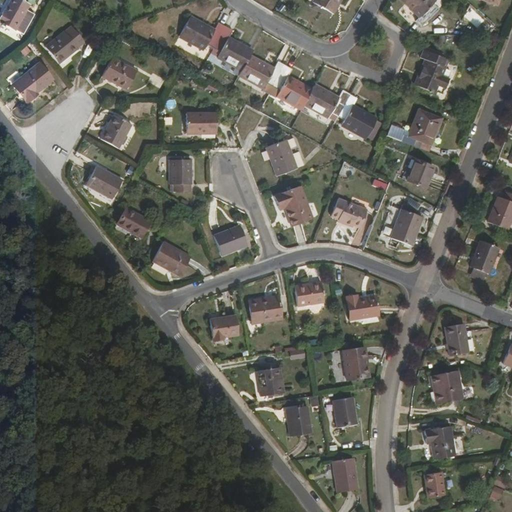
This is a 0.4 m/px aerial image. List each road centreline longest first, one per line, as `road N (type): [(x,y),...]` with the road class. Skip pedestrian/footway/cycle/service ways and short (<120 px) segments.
road 1 (residential): [(152,307),(317,511)]
road 2 (residential): [(423,290),(511,54)]
road 3 (residential): [(386,511),(382,415),(423,290)]
road 4 (residential): [(49,180),(96,104),(81,87),(15,137)]
road 5 (residential): [(49,180),(152,307)]
road 6 (residential): [(369,11),(406,40),(386,83),(334,52)]
road 7 (residential): [(276,264),(322,254),(423,290)]
road 8 (residential): [(152,307),(276,264)]
